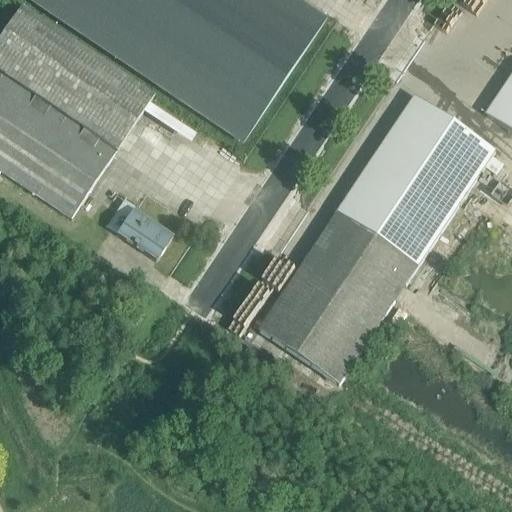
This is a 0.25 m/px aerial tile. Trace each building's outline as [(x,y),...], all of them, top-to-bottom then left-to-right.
[(321,24),(285,0),(26,0),(241,144),(321,24)] [(152,99),(19,10),(0,38),(0,174),(71,222),(115,156),(152,99)] [(511,79),(486,118),(511,135),(511,79)] [(327,283),(304,267),(259,334),(339,388),(494,155),(414,101),(336,218),(359,234),(327,283)] [(155,264),(172,240),(132,213),(115,237),(155,264)]
